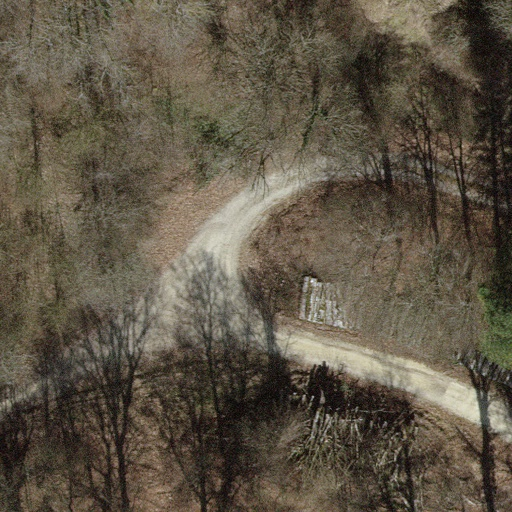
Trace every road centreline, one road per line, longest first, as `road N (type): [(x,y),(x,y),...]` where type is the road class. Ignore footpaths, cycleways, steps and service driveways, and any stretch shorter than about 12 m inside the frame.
road 1 (track): [(511,423),(473,401),(341,374),(259,340),(214,278),(236,218),(277,183),(351,163),(511,202)]
road 2 (track): [(0,416),(63,385),(214,278)]
